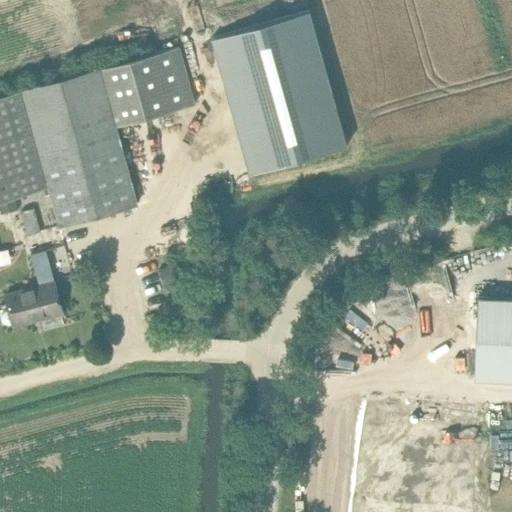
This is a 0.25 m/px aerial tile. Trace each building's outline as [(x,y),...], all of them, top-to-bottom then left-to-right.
[(309,9),(211,37),(250,172),(347,145),(309,9)] [(159,51),(98,68),(115,126),(175,109),(195,104),(179,46),(159,51)] [(59,225),(137,203),(115,126),(98,68),(21,90),(48,186),(59,225)] [(21,90),(0,95),(0,199),(16,195),(48,186),(21,90)] [(16,195),(0,199),(0,203),(2,212),(19,208),(16,195)] [(46,199),(32,203),(38,225),(52,221),(46,199)] [(179,263),(158,269),(163,285),(184,279),(179,263)] [(5,294),(9,307),(5,310),(3,315),(5,319),(8,323),(13,323),(14,325),(62,312),(54,281),(5,294)] [(474,378),(511,378),(511,297),(477,296),(474,378)]
